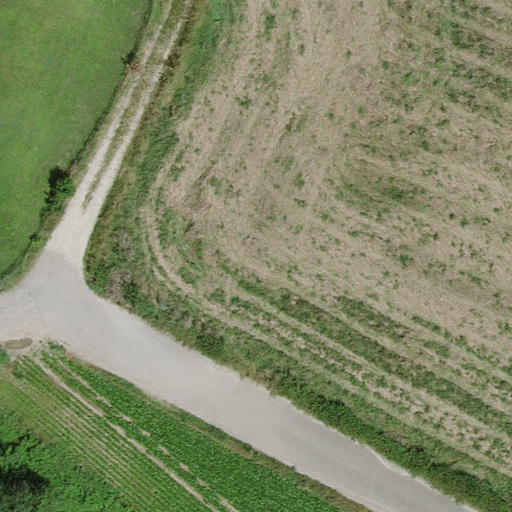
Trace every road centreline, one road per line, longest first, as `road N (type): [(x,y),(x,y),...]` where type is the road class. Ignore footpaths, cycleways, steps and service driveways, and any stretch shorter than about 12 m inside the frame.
road 1 (track): [(429,511),(42,293),(0,318)]
road 2 (track): [(42,293),(182,0)]
